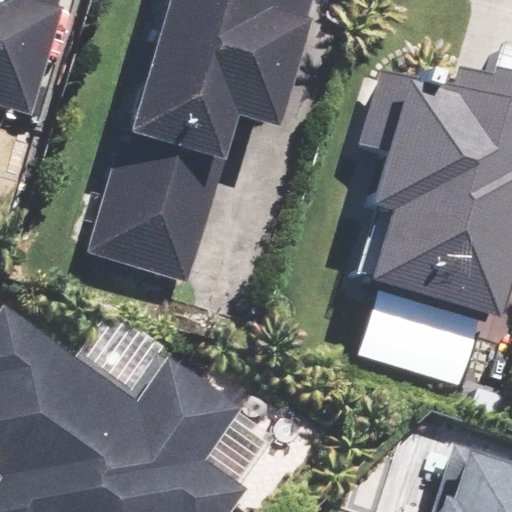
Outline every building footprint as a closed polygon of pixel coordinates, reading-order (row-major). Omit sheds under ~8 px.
[(0,0),(0,107),(31,117),(64,0),(0,0)] [(167,0),(131,128),(122,125),(85,255),(191,285),(238,117),(280,129),(311,20),(306,18),(310,0),(167,0)] [(499,317),(511,271),(511,70),(495,66),(493,75),(456,64),(449,88),(379,68),(358,143),(384,150),(369,203),(391,210),(371,280),(499,317)] [(230,511),(247,491),(205,461),(240,412),(161,355),(131,396),(1,302),(0,302),(0,475),(1,476),(0,478),(0,511),(230,511)] [(511,511),(511,462),(451,442),(427,511),(511,511)]
